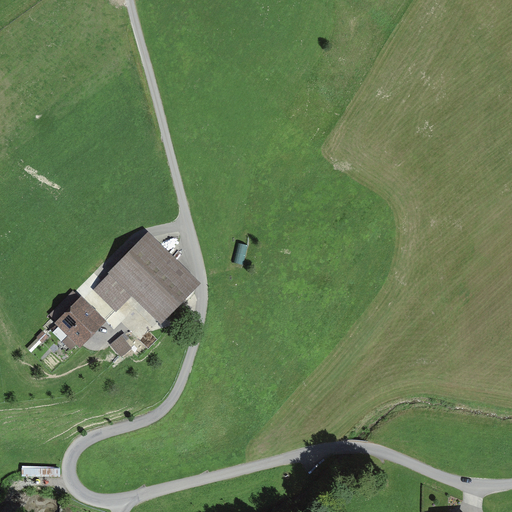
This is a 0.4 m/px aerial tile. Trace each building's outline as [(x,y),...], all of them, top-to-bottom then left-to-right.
[(160,324),(199,284),(149,236),(98,289),(121,311),(133,298),(160,324)] [(81,342),(102,321),(72,293),(52,314),(81,342)] [(29,346),(52,370),(68,356),(44,331),(29,346)] [(122,335),(111,344),(123,358),(134,349),(122,335)] [(23,466),(23,476),(61,477),(62,466),(23,466)]
